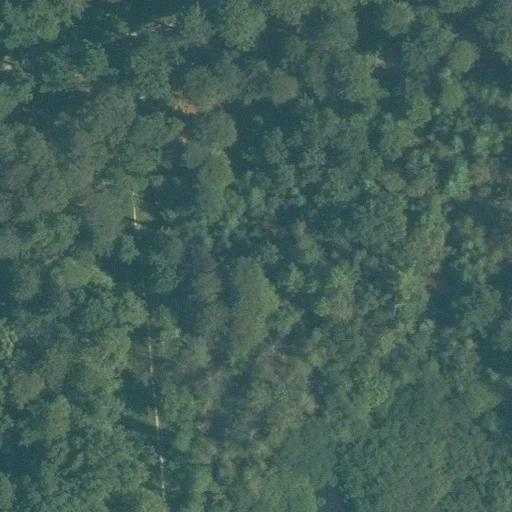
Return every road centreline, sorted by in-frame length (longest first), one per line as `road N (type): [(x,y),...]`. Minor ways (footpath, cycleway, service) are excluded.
road 1 (track): [(113,35),(158,511)]
road 2 (track): [(0,71),(223,0)]
